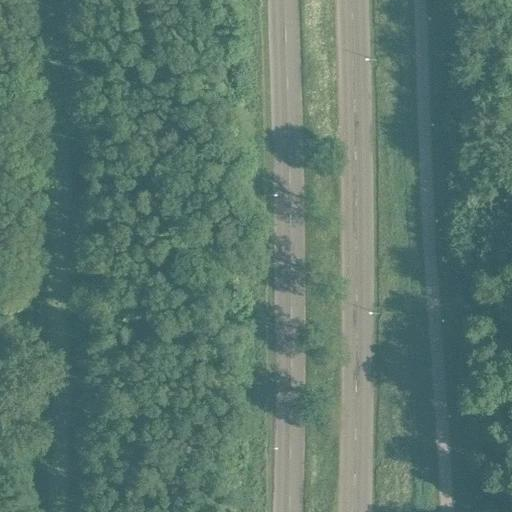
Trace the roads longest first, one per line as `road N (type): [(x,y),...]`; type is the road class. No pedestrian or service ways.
road 1 (secondary): [(354,511),(352,0)]
road 2 (secondary): [(287,0),(288,511)]
